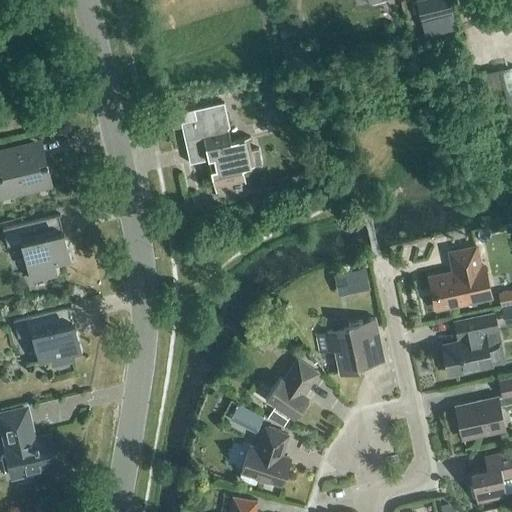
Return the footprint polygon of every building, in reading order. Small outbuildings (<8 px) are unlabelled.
[(421,22),(453,14),(449,0),(423,0),(416,2),(421,22)] [(511,26),(511,23),(509,13),(491,18),(495,32),(511,26)] [(285,99),(282,82),(264,86),(267,103),(285,99)] [(224,103),(193,110),(195,119),(184,122),(190,148),(187,148),(190,162),(189,164),(208,160),(214,188),(245,181),(242,168),(254,166),(247,137),(229,141),(226,129),(229,128),(224,103)] [(0,198),(51,186),(40,140),(0,149),(0,198)] [(304,187),(308,187),(305,173),(288,177),(291,190),(304,187)] [(60,233),(56,217),(60,216),(59,215),(2,229),(2,230),(6,246),(21,243),(30,281),(55,275),(53,264),(69,260),(64,241),(62,241),(60,234),(64,233),(63,232),(60,233)] [(479,267),(474,247),(449,253),(453,272),(432,277),(438,308),(489,297),(482,266),(479,267)] [(370,290),(365,268),(333,275),(338,297),(370,290)] [(501,307),(511,304),(511,290),(498,294),(501,307)] [(70,324),(67,308),(70,307),(70,306),(12,320),(13,321),(17,338),(32,334),(38,361),(49,358),(51,365),(70,361),(68,354),(80,351),(75,332),(73,332),(71,325),(74,324),(74,323),(70,324)] [(506,326),(511,324),(511,307),(502,309),(506,326)] [(470,339),(442,345),(448,374),(449,377),(493,368),(493,365),(488,345),(500,343),(493,313),(454,321),(454,322),(466,319),(470,339)] [(383,361),(374,318),(347,324),(348,327),(315,334),(319,354),(334,351),(339,374),(358,370),(357,366),(383,361)] [(304,394),(318,373),(297,358),(282,379),(279,377),(264,398),(275,406),(290,416),(294,418),(308,397),(304,394)] [(511,376),(498,380),(501,397),(511,394),(511,376)] [(462,438),(503,429),(498,406),(496,397),(455,406),(462,438)] [(29,441),(26,429),(29,428),(25,409),(0,415),(0,419),(6,447),(3,447),(10,477),(57,466),(50,436),(29,441)] [(273,410),(267,418),(282,428),(288,420),(273,410)] [(248,420),(243,429),(255,436),(257,431),(263,420),(258,417),(251,414),(251,415),(248,420)] [(282,449),(287,435),(264,427),(257,448),(249,446),(238,479),(255,484),(257,478),(280,485),(289,459),(277,455),(279,448),(282,449)] [(476,502),(506,495),(502,478),(511,475),(511,449),(483,456),(486,468),(469,472),(476,502)] [(254,511),(257,501),(232,497),(229,511),(254,511)]
